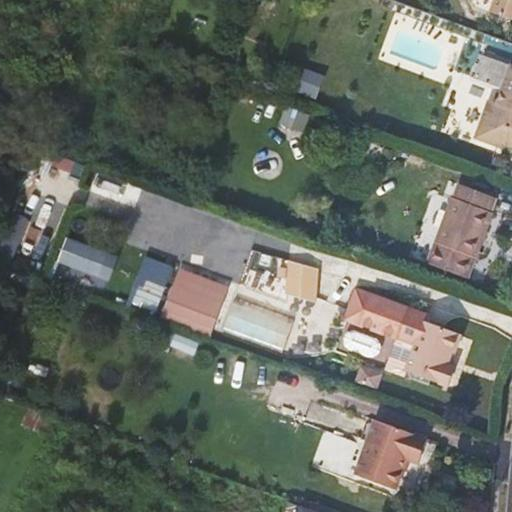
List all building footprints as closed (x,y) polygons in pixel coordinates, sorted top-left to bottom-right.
[(511,0),(496,0),(491,15),(511,23),(511,0)] [(489,101),(476,138),(504,149),(506,144),(511,146),(511,65),(498,104),(489,101)] [(453,198),(429,263),(469,279),(493,213),(492,213),(497,199),(460,184),(454,198),(453,198)] [(64,238),(55,282),(109,294),(118,249),(64,238)] [(322,268),(292,264),(290,282),(320,285),(322,268)] [(212,337),(233,285),(183,265),(162,317),(212,337)] [(320,285),(290,282),(289,296),(318,300),(320,285)] [(408,368),(446,383),(452,364),(449,363),(461,334),(427,321),(429,315),(424,313),(360,288),(349,316),(401,336),(391,360),(389,359),(386,366),(388,369),(392,372),(393,369),(406,374),(408,368)] [(428,302),(424,313),(429,315),(434,305),(428,302)] [(236,306),(229,345),(291,360),(298,320),(236,306)] [(36,319),(23,352),(56,365),(69,333),(36,319)] [(452,364),(446,383),(449,384),(456,366),(452,364)] [(54,418),(31,407),(22,423),(25,424),(19,435),(34,442),(39,432),(45,435),(54,418)] [(431,439),(379,421),(360,474),(400,487),(410,458),(422,463),(431,439)]
